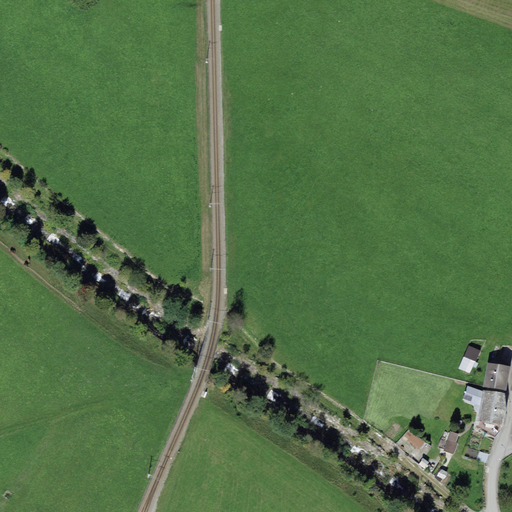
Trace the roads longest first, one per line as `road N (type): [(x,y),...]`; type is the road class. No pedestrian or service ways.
road 1 (track): [(464,511),(366,429),(264,361),(237,330)]
road 2 (track): [(198,306),(123,260),(0,151)]
road 3 (residential): [(493,511),(511,372)]
